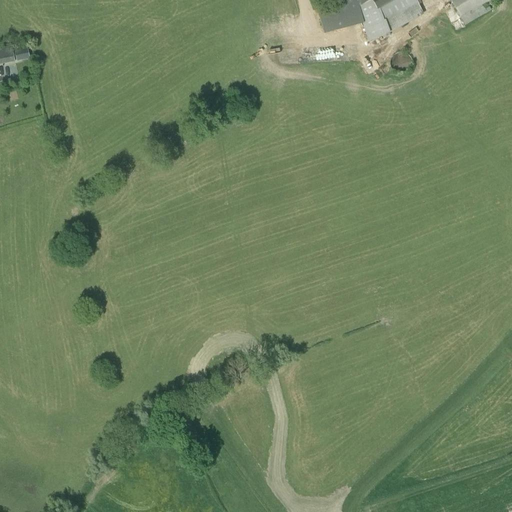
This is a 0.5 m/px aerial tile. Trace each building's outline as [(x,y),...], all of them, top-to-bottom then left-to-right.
[(325,37),(365,27),(360,9),(362,9),(358,0),(350,0),(316,9),(325,37)] [(376,2),(375,0),(358,0),(362,9),(374,3),(376,2)] [(379,0),(376,2),(374,3),(379,13),(381,12),(403,0),(379,0)] [(385,24),(387,24),(419,6),(415,0),(403,0),(381,12),(385,24)] [(492,0),(449,0),(455,9),(459,16),(463,23),(466,28),(498,9),(492,0)] [(374,3),(362,9),(360,9),(365,27),(370,46),(391,36),(387,24),(385,24),(381,12),(379,13),(374,3)] [(424,17),(419,6),(387,24),(391,36),(424,17)] [(459,16),(455,9),(446,14),(449,21),(459,16)] [(466,28),(463,23),(454,28),(457,34),(466,30),(466,28)] [(0,62),(12,60),(11,53),(9,47),(0,49),(0,62)] [(27,49),(11,53),(12,60),(12,61),(29,57),(27,49)] [(382,66),(376,69),(381,76),(386,72),(382,66)]
